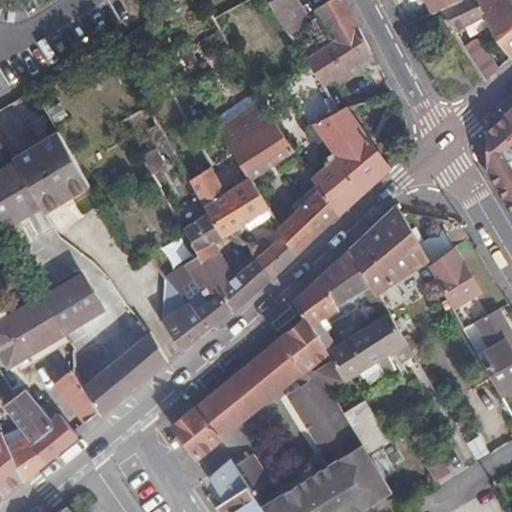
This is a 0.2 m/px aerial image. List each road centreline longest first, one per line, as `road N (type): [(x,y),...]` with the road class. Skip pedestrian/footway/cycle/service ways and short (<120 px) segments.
road 1 (secondary): [(85,458),(443,150)]
road 2 (residential): [(365,0),(443,150)]
road 3 (residential): [(443,150),(511,264)]
